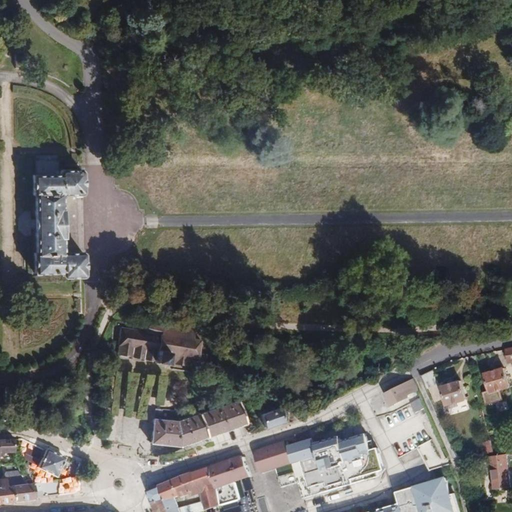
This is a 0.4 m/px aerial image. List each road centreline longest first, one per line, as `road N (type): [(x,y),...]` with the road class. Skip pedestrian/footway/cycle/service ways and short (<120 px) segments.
road 1 (tertiary): [(132,481),(297,425),(356,396)]
road 2 (residential): [(356,396),(396,478),(312,511)]
road 3 (tertiary): [(356,396),(446,355),(511,342)]
road 4 (tertiary): [(111,473),(84,454),(0,427)]
